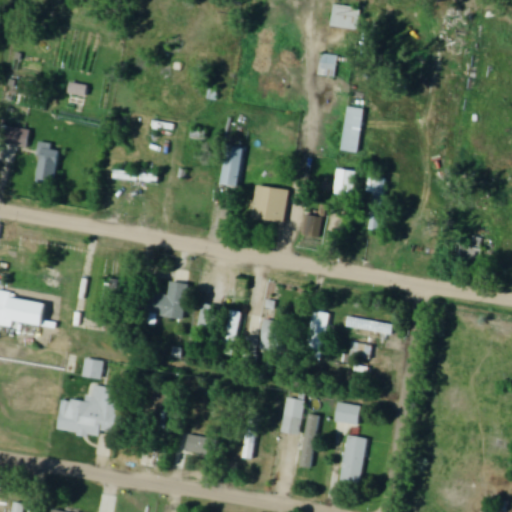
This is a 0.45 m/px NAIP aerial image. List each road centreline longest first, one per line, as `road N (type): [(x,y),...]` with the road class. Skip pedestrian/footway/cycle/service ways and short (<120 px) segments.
road 1 (residential): [(511,300),(0,210)]
road 2 (residential): [(314,511),(0,457)]
road 3 (residential): [(386,511),(424,286)]
